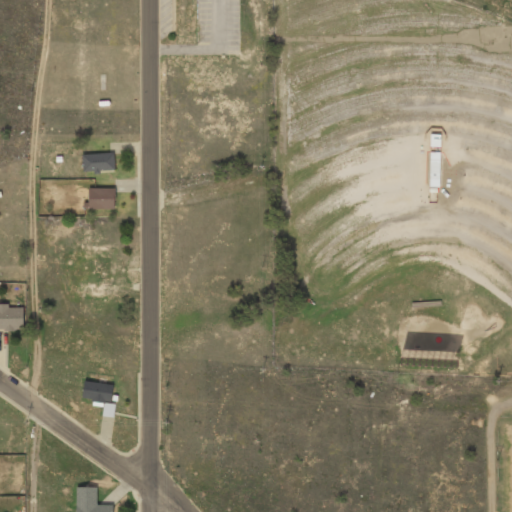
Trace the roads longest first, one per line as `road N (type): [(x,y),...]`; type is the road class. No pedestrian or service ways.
road 1 (residential): [(145,0),(149,511)]
road 2 (residential): [(180,511),(0,382)]
